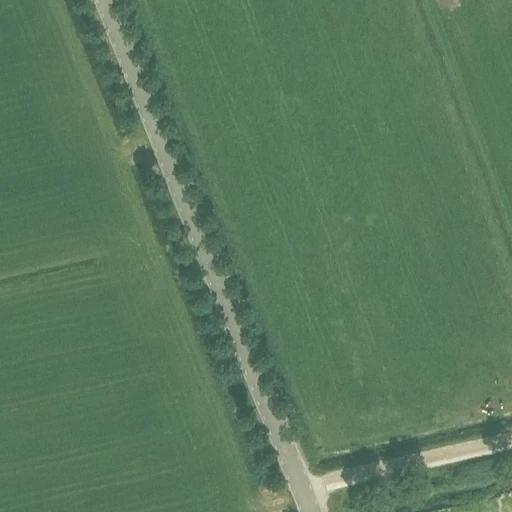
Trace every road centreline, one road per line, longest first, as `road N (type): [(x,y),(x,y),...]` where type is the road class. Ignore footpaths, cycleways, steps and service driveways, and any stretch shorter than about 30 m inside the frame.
road 1 (tertiary): [(309,511),(110,0)]
road 2 (track): [(298,484),(511,435)]
